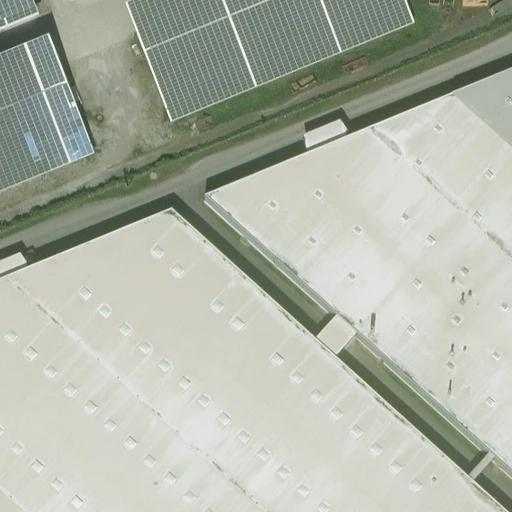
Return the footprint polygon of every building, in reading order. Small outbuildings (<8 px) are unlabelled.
[(29,0),(0,0),(0,38),(39,22),(29,0)] [(66,0),(71,11),(97,0),(66,0)] [(403,0),(164,0),(124,17),(169,128),(415,28),(403,0)] [(49,48),(0,67),(0,195),(93,158),(49,48)] [(511,78),(202,202),(511,480),(511,78)] [(503,511),(172,215),(0,283),(0,511),(503,511)]
